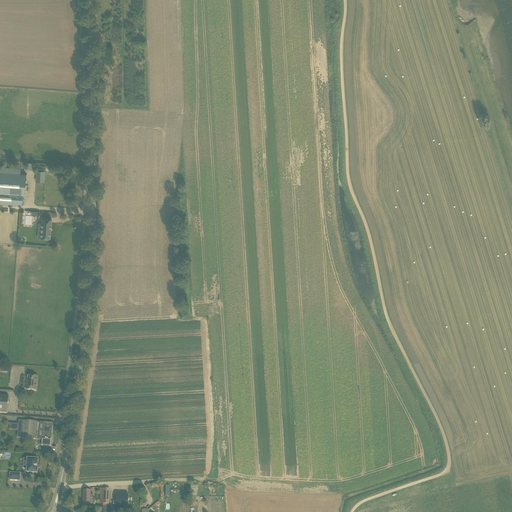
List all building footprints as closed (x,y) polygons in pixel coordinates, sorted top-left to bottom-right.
[(21,174),(0,172),(0,204),(22,206),(22,196),(25,196),(26,174),(21,174)] [(40,223),(40,229),(39,229),(38,233),(41,233),(41,238),(50,238),(51,219),(42,219),(42,223),(40,223)] [(37,377),(34,377),(34,376),(31,375),(31,376),(28,376),(26,390),(36,391),(37,377)] [(0,413),(2,413),(7,414),(8,401),(0,401),(1,396),(0,395),(0,413)] [(22,439),(38,440),(40,423),(23,421),(22,439)] [(51,440),(51,435),(51,433),(52,433),(53,424),(44,423),(43,438),(43,440),(42,439),(41,446),(50,447),(51,440)] [(29,459),(28,469),(27,469),(27,468),(27,473),(28,473),(28,476),(33,476),(33,473),(37,473),(38,460),(29,459)] [(93,496),(90,496),(90,491),(83,491),(83,500),(84,500),(84,501),(83,501),(83,506),(91,506),(91,504),(95,504),(95,498),(93,498),(93,496)] [(127,511),(128,499),(128,494),(116,494),(116,506),(115,506),(114,511),(127,511)]
